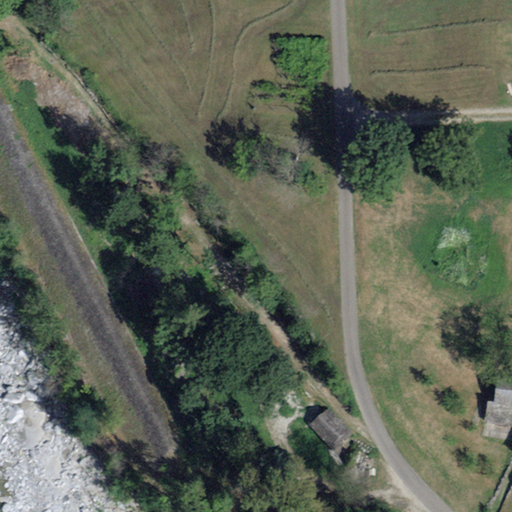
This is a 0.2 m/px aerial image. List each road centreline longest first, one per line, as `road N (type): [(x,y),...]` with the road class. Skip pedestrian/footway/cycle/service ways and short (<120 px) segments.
road 1 (residential): [(340,148),(347,393),(431,511)]
road 2 (residential): [(511,125),(340,148)]
road 3 (residential): [(335,0),(340,148)]
